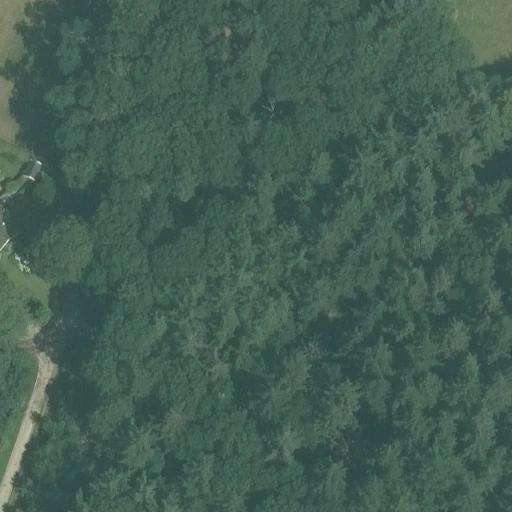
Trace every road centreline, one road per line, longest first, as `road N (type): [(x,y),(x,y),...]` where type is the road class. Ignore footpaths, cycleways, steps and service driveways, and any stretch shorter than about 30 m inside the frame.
road 1 (track): [(58,309),(145,0)]
road 2 (track): [(58,309),(266,511)]
road 3 (track): [(0,489),(58,309)]
